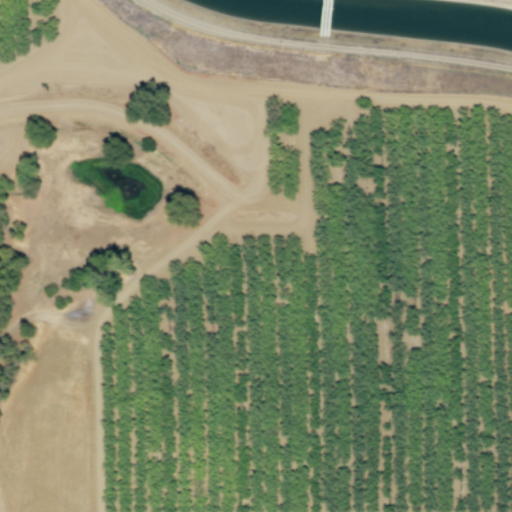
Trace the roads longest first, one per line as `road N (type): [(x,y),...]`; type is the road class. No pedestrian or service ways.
road 1 (track): [(281,89),(263,101),(260,168),(255,184),(239,193),(167,136),(124,115),(78,104),(0,110),(96,367),(109,309),(239,193)]
road 2 (track): [(511,103),(281,89)]
road 3 (track): [(281,89),(184,78),(84,0)]
